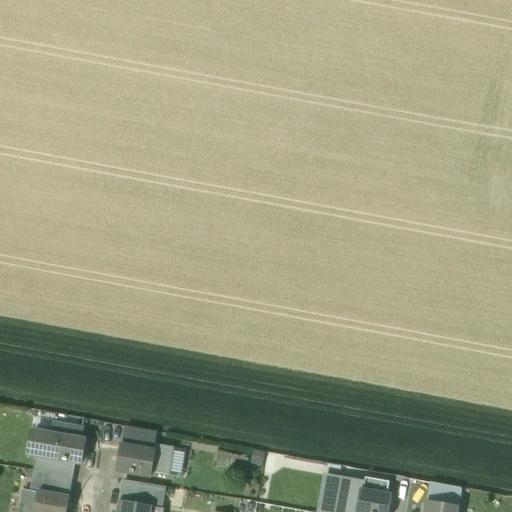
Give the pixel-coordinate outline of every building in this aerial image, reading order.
[(81,433),(54,428),(53,437),(32,433),(28,458),(37,459),(73,466),(78,466),(83,442),(79,441),(81,433)] [(157,434),(125,428),(121,448),(153,453),(155,446),(157,434)] [(153,453),(121,448),(117,473),(148,479),(149,475),(169,478),(174,450),(155,446),(153,453)] [(73,466),(37,459),(35,473),(41,474),(71,479),(73,466)] [(71,479),(41,474),(38,494),(67,499),(71,479)] [(356,511),(360,491),(363,492),(365,484),(342,479),(335,511),(356,511)] [(365,484),(363,492),(387,496),(390,483),(366,479),(365,484)] [(124,482),(119,503),(161,510),(165,489),(124,482)] [(363,492),(360,491),(356,511),(389,511),(392,497),(387,496),(363,492)] [(38,494),(23,492),(18,511),(65,511),(67,499),(38,494)] [(455,500),(436,497),(435,505),(425,504),(423,511),(455,511),(456,509),(454,509),(455,500)] [(160,511),(161,510),(119,503),(117,511),(160,511)]
